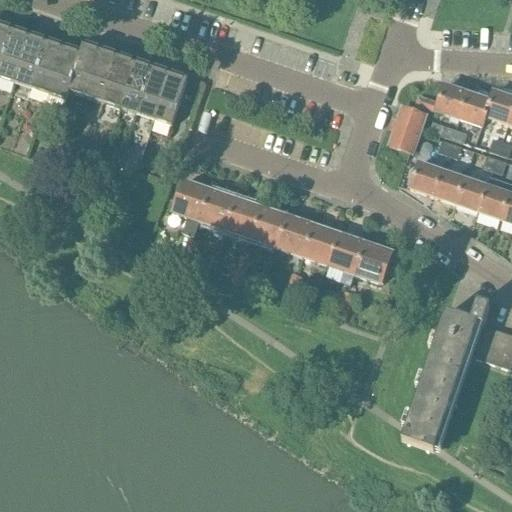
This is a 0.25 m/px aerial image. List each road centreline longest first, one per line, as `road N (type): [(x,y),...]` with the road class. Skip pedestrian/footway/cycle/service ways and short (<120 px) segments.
road 1 (residential): [(375,111),(37,0)]
road 2 (residential): [(511,289),(350,189)]
road 3 (residential): [(350,189),(203,143)]
